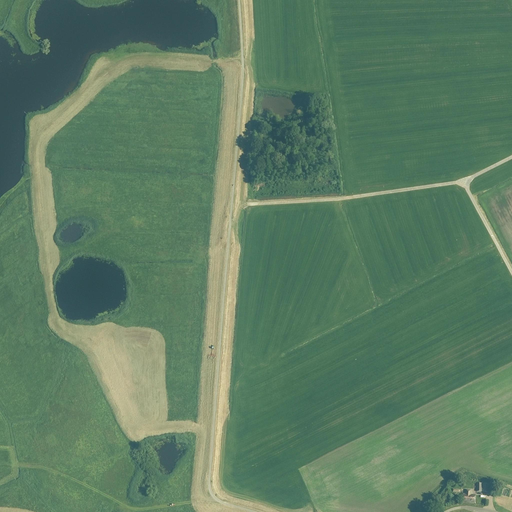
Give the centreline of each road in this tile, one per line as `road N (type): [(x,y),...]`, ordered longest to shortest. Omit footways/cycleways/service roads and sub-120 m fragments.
road 1 (unclassified): [(252,511),(218,501),(208,484),(242,80),(238,0)]
road 2 (track): [(511,156),(463,181),(247,204)]
